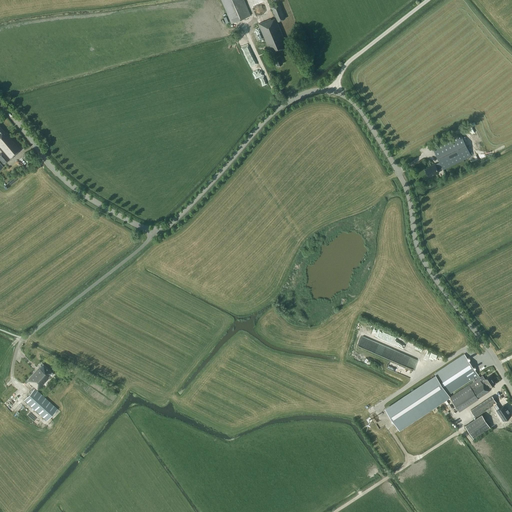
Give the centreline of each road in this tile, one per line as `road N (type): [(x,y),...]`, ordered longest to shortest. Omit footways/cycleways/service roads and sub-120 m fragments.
road 1 (tertiary): [(511,388),(426,266),(406,186),(366,118),(334,91)]
road 2 (tertiary): [(334,91),(305,92),(282,104),(189,206),(153,229)]
road 3 (tertiary): [(153,229),(59,175),(0,101)]
road 4 (unclassified): [(153,229),(23,338)]
road 5 (unclassified): [(334,91),(348,61),(427,0)]
